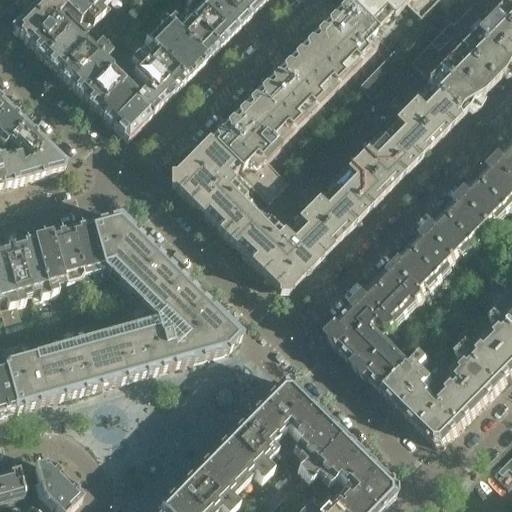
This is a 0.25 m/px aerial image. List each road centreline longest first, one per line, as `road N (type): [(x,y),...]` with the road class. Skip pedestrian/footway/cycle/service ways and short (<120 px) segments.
road 1 (residential): [(511,103),(275,346)]
road 2 (residential): [(112,192),(305,0)]
road 3 (residential): [(275,346),(112,192)]
road 4 (residential): [(434,502),(275,346)]
road 5 (residential): [(112,192),(0,73)]
road 6 (residential): [(107,511),(105,486),(60,443),(0,448)]
